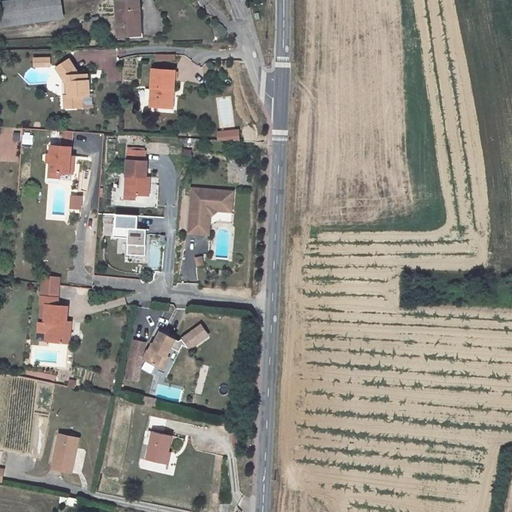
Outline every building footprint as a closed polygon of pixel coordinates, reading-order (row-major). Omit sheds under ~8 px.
[(0,0),(0,18),(50,11),(48,0),(0,0)] [(138,0),(115,0),(116,36),(136,35),(136,19),(139,19),(138,0)] [(98,17),(84,17),(84,29),(98,30),(98,17)] [(48,65),(47,54),(30,55),(30,66),(48,65)] [(70,78),(70,93),(65,93),(64,105),(83,106),(83,94),(84,78),(85,71),(70,56),(59,67),(68,77),(68,78),(70,78)] [(172,72),(152,72),(152,93),(172,94),(172,72)] [(169,109),(169,94),(152,93),(152,108),(169,109)] [(31,144),(32,132),(21,131),(21,143),(31,144)] [(234,141),(235,131),(219,132),(219,140),(234,141)] [(64,160),(65,147),(46,146),(44,173),(54,174),(63,175),(64,160)] [(141,173),(142,159),(138,158),(139,149),(125,148),(124,157),(121,157),(117,189),(129,191),(139,192),(141,173)] [(187,188),(184,232),(201,233),(202,211),(207,207),(213,208),(215,210),(226,211),(228,190),(187,188)] [(117,196),(128,198),(129,191),(117,189),(117,196)] [(90,209),(97,210),(99,196),(92,195),(90,209)] [(75,198),(65,197),(64,210),(74,211),(75,198)] [(205,217),(215,210),(213,208),(207,207),(202,211),(201,233),(204,234),(205,217)] [(95,265),(96,213),(85,213),(84,265),(95,265)] [(109,214),(101,213),(101,223),(109,223),(109,214)] [(136,215),(113,214),(112,227),(111,227),(111,237),(126,238),(125,254),(143,255),(144,233),(141,233),(141,228),(135,228),(136,215)] [(194,256),(195,265),(203,264),(202,255),(194,256)] [(55,298),(39,297),(38,306),(45,307),(54,307),(55,298)] [(46,337),(69,339),(71,325),(64,324),(66,308),(54,307),(45,307),(43,325),(43,329),(47,330),(46,337)] [(200,321),(179,339),(184,342),(192,346),(209,332),(200,321)] [(35,336),(46,337),(47,330),(43,329),(43,325),(36,324),(35,336)] [(175,336),(160,329),(156,337),(153,337),(153,343),(149,350),(148,349),(145,354),(139,353),(140,343),(130,341),(124,378),(134,380),(138,358),(143,359),(162,368),(167,358),(165,357),(175,336)] [(179,339),(175,336),(165,357),(167,358),(170,359),(175,347),(179,339)] [(184,342),(179,339),(175,347),(181,349),(184,342)] [(155,399),(144,397),(142,404),(154,406),(155,399)] [(173,438),(150,434),(145,462),(163,465),(165,453),(169,454),(173,438)] [(56,440),(49,472),(68,476),(72,460),(74,461),(78,444),(56,440)] [(57,504),(73,507),(76,499),(59,496),(57,504)]
